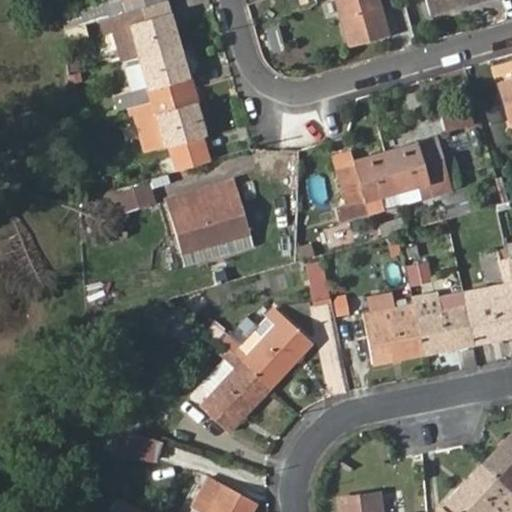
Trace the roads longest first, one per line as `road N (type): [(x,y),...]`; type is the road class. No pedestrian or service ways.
road 1 (residential): [(232,0),(249,57),(271,84),(308,89),(511,32)]
road 2 (residential): [(511,380),(333,423),(296,467),(295,511)]
